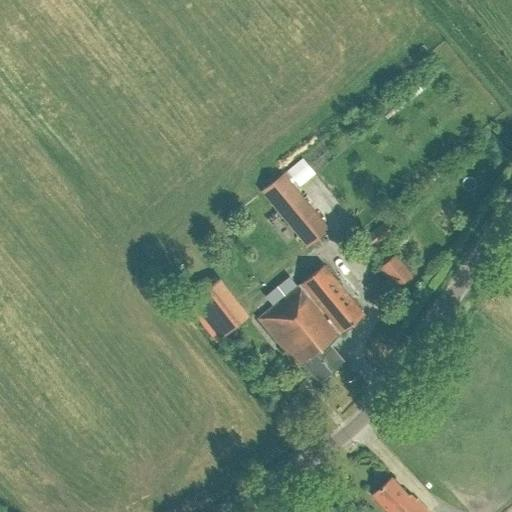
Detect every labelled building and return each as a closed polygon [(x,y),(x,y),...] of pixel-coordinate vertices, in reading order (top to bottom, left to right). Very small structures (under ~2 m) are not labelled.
[(307,246),(328,228),(283,172),(261,190),(307,246)] [(338,203),(321,213),(329,229),(347,219),(338,203)] [(366,252),(395,227),(388,219),(359,243),(366,252)] [(414,274),(396,252),(379,267),(397,288),(414,274)] [(323,263),(295,285),(271,305),(257,317),(298,366),(304,361),(318,378),(340,360),(326,343),(363,312),(323,263)] [(213,332),(230,320),(207,290),(191,302),(213,332)] [(371,495),(386,511),(427,511),(410,493),(406,496),(389,478),(371,495)]
